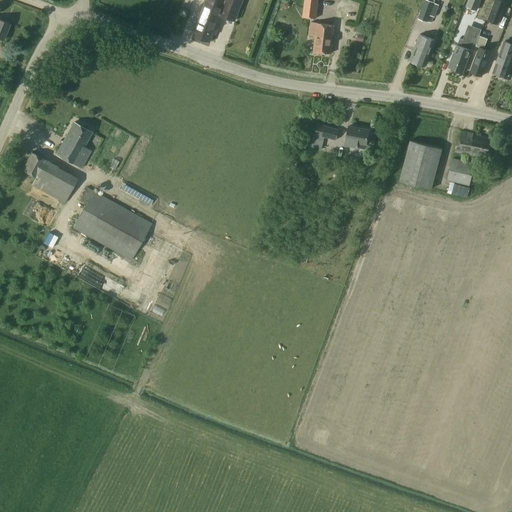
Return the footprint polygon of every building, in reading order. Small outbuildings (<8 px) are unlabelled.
[(205,0),(193,35),(210,42),(213,34),(215,35),(222,16),(235,21),(242,0),(205,0)] [(304,0),(303,18),(316,19),(317,0),(304,0)] [(434,3),(426,0),(424,0),(418,18),(431,23),(433,17),(430,15),(434,3)] [(477,11),(480,0),(467,0),(465,6),(477,11)] [(507,2),(501,0),(495,0),(488,20),(498,24),(507,2)] [(0,20),(0,38),(3,40),(10,24),(0,20)] [(309,35),(315,36),(313,51),(331,53),(334,25),(311,23),(309,35)] [(424,66),(434,40),(419,35),(409,61),(415,63),(414,65),(422,68),(423,66),(424,66)] [(457,45),(448,68),(462,73),(471,50),(473,43),(463,39),(460,38),(457,45)] [(493,72),(494,73),(505,77),(511,59),(511,44),(505,42),(502,50),(501,50),(493,72)] [(479,47),(470,72),(481,76),(491,52),(479,47)] [(74,122),(56,154),(81,168),(91,151),(83,146),(91,132),(74,122)] [(316,124),(314,135),(324,137),(336,140),(339,130),(316,124)] [(349,126),(345,145),(357,148),(358,142),(366,144),(369,130),(349,126)] [(455,152),(489,159),(493,138),(461,131),(455,152)] [(442,149),(410,140),(399,181),(432,189),(442,149)] [(31,152),(21,170),(35,177),(35,178),(31,185),(64,203),(78,178),(58,167),(58,166),(44,159),(31,152)] [(452,158),(447,180),(469,186),(475,164),(452,158)] [(152,223),(86,187),(80,198),(87,202),(73,228),(131,260),(152,223)]
